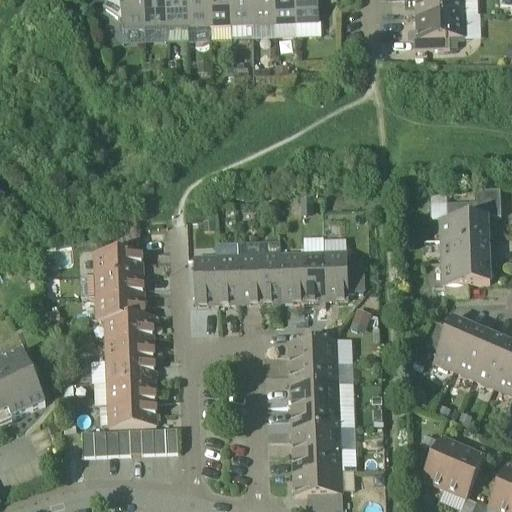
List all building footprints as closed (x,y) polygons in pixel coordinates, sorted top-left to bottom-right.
[(122,23),(120,0),(110,0),(103,12),(120,24),(122,23)] [(145,32),(143,0),(120,0),(122,23),(122,33),(145,32)] [(164,0),(143,0),(145,32),(166,32),(164,0)] [(186,0),(164,0),(166,32),(188,31),(186,0)] [(208,0),(186,0),(188,31),(209,30),(208,0)] [(229,0),(208,0),(209,30),(231,29),(229,0)] [(251,0),(229,0),(231,29),(252,28),(251,0)] [(273,0),(251,0),(252,28),(274,27),(273,0)] [(294,0),(273,0),(274,27),(296,27),(294,0)] [(316,0),(294,0),(296,27),(318,26),(316,0)] [(463,19),(462,0),(415,0),(416,21),(463,19)] [(478,19),(476,0),(462,0),(463,19),(478,19)] [(464,41),(463,19),(416,21),(417,42),(417,43),(449,42),(464,41)] [(480,19),(478,19),(463,19),(464,41),(464,43),(480,42),(480,19)] [(296,27),(296,41),(318,40),(318,26),(296,27)] [(275,42),(274,27),(252,28),(253,43),(275,42)] [(296,41),(296,27),(274,27),(275,42),(296,41)] [(253,43),(252,28),(231,29),(231,44),(253,43)] [(231,44),(231,29),(209,30),(210,44),(231,44)] [(210,44),(209,30),(188,31),(188,45),(210,44)] [(188,45),(188,31),(166,32),(167,46),(188,45)] [(145,47),(145,32),(122,33),(123,48),(145,47)] [(167,46),(166,32),(145,32),(145,47),(167,46)] [(413,42),(414,54),(450,53),(449,42),(417,43),(417,42),(413,42)] [(487,221),(487,222),(501,221),(500,194),(473,196),(474,208),(475,208),(475,222),(487,221)] [(447,223),(447,210),(447,200),(431,200),(431,223),(440,223),(447,223)] [(447,210),(447,223),(475,222),(475,208),(474,208),(447,210)] [(440,223),(441,245),(488,244),(487,222),(487,221),(475,222),(447,223),(440,223)] [(511,242),(499,243),(500,265),(511,264),(511,242)] [(302,244),(302,260),(324,259),(323,246),(323,244),(302,244)] [(441,245),(441,267),(489,265),(488,244),(441,245)] [(346,245),(323,246),(324,259),(346,258),(346,245)] [(280,247),(259,248),(259,262),(281,261),(280,247)] [(216,263),(238,263),(237,248),(215,249),(216,263)] [(238,263),(259,262),(259,248),(237,248),(238,263)] [(94,259),(95,281),(142,279),(142,257),(94,259)] [(346,258),(324,259),(326,307),(348,306),(348,297),(346,266),(346,258)] [(324,259),(302,260),(304,307),(326,307),(324,259)] [(302,260),(281,261),(282,308),(304,307),(302,260)] [(281,261),(259,262),(261,309),(282,308),(281,261)] [(259,262),(238,263),(239,310),(261,309),(259,262)] [(195,312),(218,311),(216,263),(194,264),(195,312)] [(238,263),(216,263),(218,311),(239,310),(238,263)] [(490,287),(489,265),(441,267),(442,289),(444,289),(468,288),(490,287)] [(363,266),(346,266),(348,297),(364,296),(363,266)] [(143,301),(142,279),(95,281),(96,303),(143,301)] [(96,303),(95,281),(80,281),(80,303),(96,303)] [(444,289),(445,301),(468,300),(468,288),(444,289)] [(144,322),(143,301),(96,303),(97,324),(105,324),(144,322)] [(371,320),(357,314),(352,328),(366,333),(371,320)] [(152,322),(144,322),(105,324),(106,345),(153,344),(152,322)] [(433,366),(454,375),(472,332),(452,323),(448,332),(438,354),(433,366)] [(427,350),(438,354),(448,332),(437,327),(427,350)] [(492,340),(472,332),(454,375),(474,384),(492,340)] [(511,348),(492,340),(474,384),(493,392),(511,348)] [(154,365),(153,344),(106,345),(106,367),(154,365)] [(336,347),(337,369),(352,368),(352,346),(336,347)] [(289,348),(289,371),(337,369),(336,347),(289,348)] [(511,348),(493,392),(511,400),(511,348)] [(0,368),(0,422),(8,419),(11,425),(45,410),(23,359),(0,368)] [(155,387),(154,365),(106,367),(107,389),(155,387)] [(107,389),(106,367),(91,367),(92,389),(94,389),(107,389)] [(337,369),(338,391),(353,390),(352,368),(337,369)] [(289,371),(290,392),(338,391),(337,369),(289,371)] [(155,408),(155,387),(107,389),(108,410),(155,408)] [(107,389),(94,389),(94,411),(108,410),(107,389)] [(426,401),(419,389),(407,397),(415,408),(426,401)] [(338,391),(338,412),(354,411),(353,390),(338,391)] [(290,392),(291,414),(338,412),(338,391),(290,392)] [(156,431),(155,408),(108,410),(109,432),(156,431)] [(338,412),(339,434),(355,433),(354,411),(338,412)] [(291,414),(292,436),(339,434),(338,412),(291,414)] [(0,422),(0,433),(12,428),(11,425),(8,419),(0,422)] [(339,434),(340,455),(356,455),(355,433),(339,434)] [(176,434),(153,435),(154,459),(177,458),(176,434)] [(292,436),(293,457),(340,455),(339,434),(292,436)] [(153,435),(141,436),(142,460),(154,459),(153,435)] [(129,436),(117,437),(118,461),(130,460),(129,436)] [(141,436),(129,436),(130,460),(142,460),(141,436)] [(105,437),(93,438),(94,462),(106,461),(105,437)] [(106,461),(118,461),(117,437),(105,437),(106,461)] [(83,462),(94,462),(93,438),(81,438),(83,462)] [(422,486),(444,495),(462,453),(440,443),(422,486)] [(484,462),(462,453),(444,495),(466,505),(484,462)] [(293,457),(293,479),(341,477),(340,455),(293,457)] [(357,476),(356,455),(340,455),(341,477),(354,476),(357,476)] [(488,511),(511,511),(511,474),(506,472),(488,511)] [(355,499),(354,476),(341,477),(342,499),(355,499)] [(341,477),(293,479),(294,501),(310,500),(342,499),(341,477)] [(452,511),(462,511),(466,505),(444,495),(439,506),(452,511)] [(310,511),(342,511),(342,499),(310,500),(310,511)]
